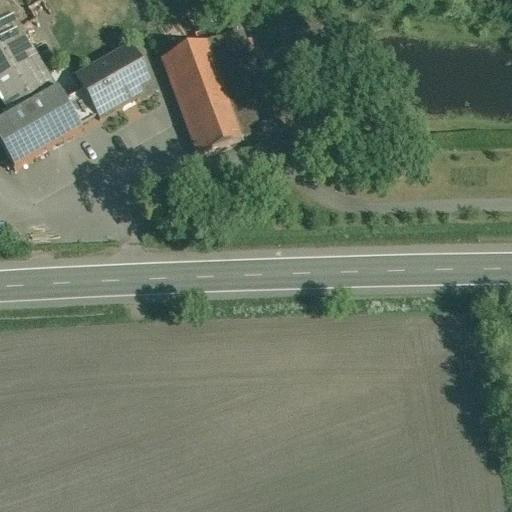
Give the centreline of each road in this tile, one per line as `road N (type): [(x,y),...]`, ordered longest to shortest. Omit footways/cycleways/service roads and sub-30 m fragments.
road 1 (secondary): [(0,286),(511,270)]
road 2 (unknown): [(511,173),(259,165)]
